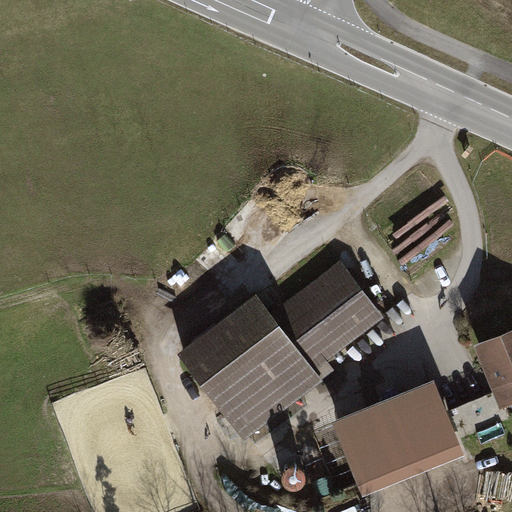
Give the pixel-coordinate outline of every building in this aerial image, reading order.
[(252,294),(175,355),(243,442),(333,371),(327,362),(384,318),(339,260),(269,315),(252,294)] [(493,393),(499,407),(511,402),(511,326),(473,342),(493,393)] [(435,378),(331,420),(361,494),(465,451),(460,441),(448,410),(435,378)] [(493,393),(448,410),(460,441),(505,423),(499,407),(493,393)] [(281,481),(283,484),(287,487),(292,488),(296,488),(300,486),(303,482),(305,479),(306,474),(305,470),(303,467),(300,464),(296,462),(292,461),(288,462),(284,464),(281,468),(279,472),(279,477),(281,481)]
